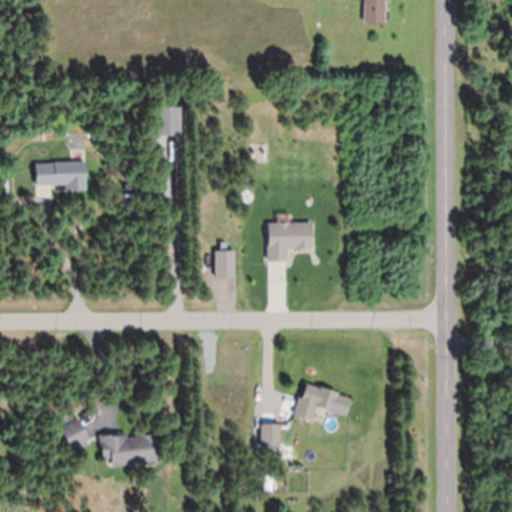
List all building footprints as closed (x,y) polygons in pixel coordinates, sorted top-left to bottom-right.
[(384,24),(384,0),(362,0),(362,24),(384,24)] [(50,185),(66,185),(66,191),(85,191),(85,163),(34,163),(34,191),(50,191),(50,185)] [(311,223),(267,223),(267,262),(286,261),(286,248),(311,248),(311,223)] [(293,417),(311,421),(315,408),(346,416),(351,396),(302,383),(293,417)] [(59,429),(71,452),(89,443),(78,420),(59,429)] [(259,424),(259,448),(279,448),(279,424),(259,424)] [(101,461),(109,460),(110,467),(159,463),(156,433),(99,438),(101,461)]
